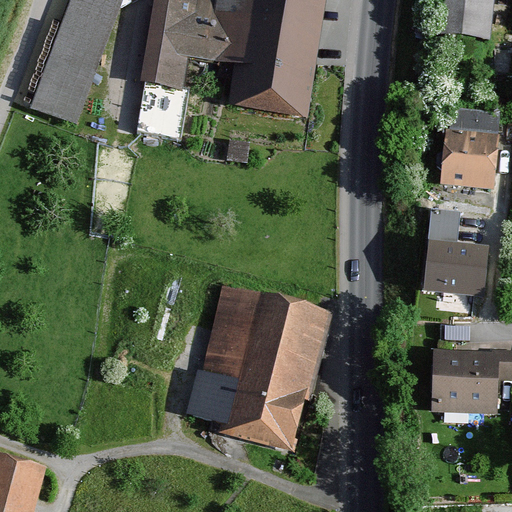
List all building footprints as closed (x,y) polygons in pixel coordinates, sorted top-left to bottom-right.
[(127,0),(75,0),(33,114),(78,131),(127,0)] [(304,123),(324,0),(216,0),(216,3),(197,0),(159,0),(145,89),(185,96),(191,63),(236,71),(229,111),(304,123)] [(486,0),(445,0),(442,33),(482,37),(486,0)] [(503,142),(449,137),(444,189),(498,194),(503,142)] [(460,214),(431,212),(423,296),(483,302),(488,251),(456,248),(460,214)] [(292,450),(328,317),(222,288),(186,422),(292,450)] [(501,357),(438,356),(436,415),(500,416),(501,357)] [(0,511),(36,511),(47,472),(0,459),(0,511)]
